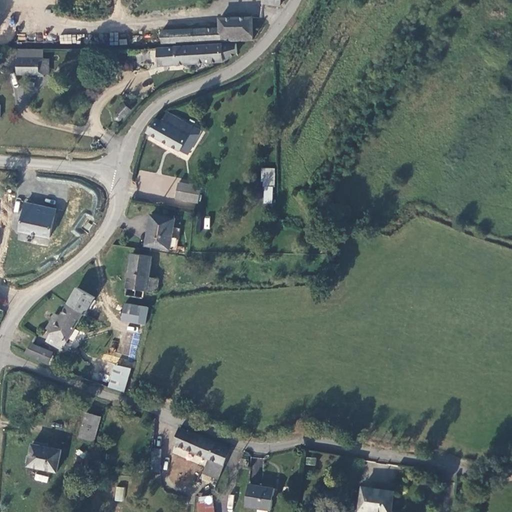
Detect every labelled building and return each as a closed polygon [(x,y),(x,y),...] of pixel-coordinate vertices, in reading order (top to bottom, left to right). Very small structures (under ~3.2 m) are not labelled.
[(190,41),(253,39),(252,17),(220,18),(220,27),(190,28),(190,41)] [(190,41),(190,28),(163,30),(163,43),(190,41)] [(59,35),(59,44),(74,43),(74,35),(59,35)] [(224,61),(241,53),(240,43),(223,44),(164,47),(165,64),(224,61)] [(17,74),(39,74),(39,60),(18,59),(17,74)] [(39,60),(39,74),(49,74),(49,60),(39,60)] [(118,109),(124,113),(131,107),(125,100),(119,105),(120,107),(118,109)] [(201,133),(169,113),(163,123),(156,118),(148,134),(188,155),(201,133)] [(261,203),(273,204),(274,168),(262,168),(261,203)] [(201,187),(180,183),(177,200),(198,203),(201,188),(201,187)] [(201,188),(198,203),(206,205),(208,190),(201,188)] [(29,231),(34,207),(24,205),(19,229),(29,231)] [(53,211),(39,208),(34,207),(29,231),(41,233),(49,235),(53,211)] [(151,215),(146,245),(176,250),(180,229),(174,227),(176,219),(151,215)] [(29,231),(29,237),(40,240),(41,233),(29,231)] [(132,253),(126,296),(145,298),(147,291),(157,292),(159,277),(149,275),(152,256),(132,253)] [(59,320),(74,328),(83,311),(86,313),(94,297),(78,287),(59,320)] [(121,319),(145,323),(148,306),(124,302),(121,319)] [(63,348),(74,328),(59,320),(48,340),(63,348)] [(119,355),(135,358),(140,328),(124,325),(119,355)] [(57,347),(36,338),(30,351),(52,360),(57,347)] [(116,361),(110,385),(125,389),(131,365),(116,361)] [(94,440),(101,416),(86,412),(79,435),(94,440)] [(230,449),(179,427),(173,444),(196,454),(209,459),(205,472),(219,478),(230,449)] [(61,450),(33,443),(27,464),(56,470),(61,450)] [(70,485),(82,489),(89,460),(76,457),(70,485)] [(251,476),(261,476),(263,458),(252,457),(251,476)] [(35,474),(34,480),(47,483),(48,477),(35,474)] [(269,511),(273,487),(249,483),(245,504),(259,506),(258,511),(269,511)] [(389,511),(394,489),(364,484),(360,509),(362,509),(361,511),(378,511),(379,511),(381,511),(389,511)] [(114,501),(124,502),(125,487),(116,486),(114,501)] [(215,511),(213,499),(197,502),(199,511),(215,511)]
